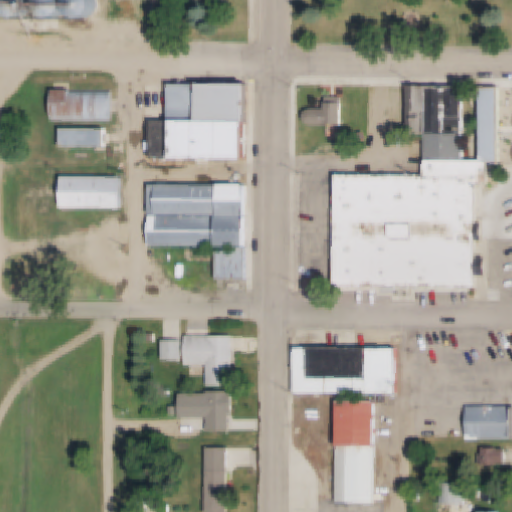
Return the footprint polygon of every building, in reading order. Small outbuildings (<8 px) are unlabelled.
[(33,0),(35,5),(31,15),(21,19),(12,14),(8,4),(9,0),(33,0)] [(67,0),(70,6),(66,16),(56,19),(46,15),(42,5),(44,0),(67,0)] [(97,0),(99,6),(95,16),(85,20),(76,16),(72,6),(74,0),(97,0)] [(259,123),(181,122),(175,122),(175,85),(259,85),(259,123)] [(397,89),(396,134),(374,134),(375,88),(397,89)] [(430,88),(430,125),(412,125),(413,88),(430,88)] [(430,160),(430,88),(469,88),(468,161),(430,160)] [(497,161),(487,161),(487,88),(507,88),(506,161),(497,161)] [(54,93),(113,93),(113,121),(54,121),(54,93)] [(333,97),(347,97),(347,103),(349,103),(349,126),(317,126),(310,125),(307,118),(310,112),(317,109),(333,109),(333,97)] [(155,157),(155,122),(175,122),(181,122),(181,157),(155,157)] [(181,157),(181,122),(259,123),(258,158),(181,157)] [(65,129),(110,129),(110,148),(65,148),(65,129)] [(490,216),(490,239),(483,239),(483,252),(493,252),(493,274),(483,274),(483,287),(340,286),(341,175),(429,176),(430,160),(497,161),(497,185),(484,185),(483,216),(490,216)] [(66,178),(128,178),(128,208),(66,208),(66,178)] [(251,215),(156,214),(156,186),(251,186),(251,215)] [(252,246),(156,245),(156,217),(252,218),(252,246)] [(220,249),(252,249),(252,278),(220,278),(220,249)] [(56,251),(91,254),(90,261),(56,258),(56,251)] [(190,337),(237,337),(237,385),(211,385),(212,365),(189,365),(190,337)] [(297,348),(404,349),(404,394),(297,393),(297,348)] [(213,391),(240,391),(240,415),(236,415),(236,432),(213,432),(213,391)] [(345,446),(341,446),(342,402),(383,402),(382,446),(380,446),(379,503),(345,503),(345,446)] [(473,407),(511,407),(511,438),(472,438),(473,407)] [(504,447),(504,449),(511,449),(511,464),(492,464),(492,447),(504,447)] [(211,511),(211,448),(234,448),(234,511),(211,511)] [(471,483),(471,503),(445,503),(445,483),(471,483)] [(139,511),(155,511),(156,506),(141,503),(139,511)]
